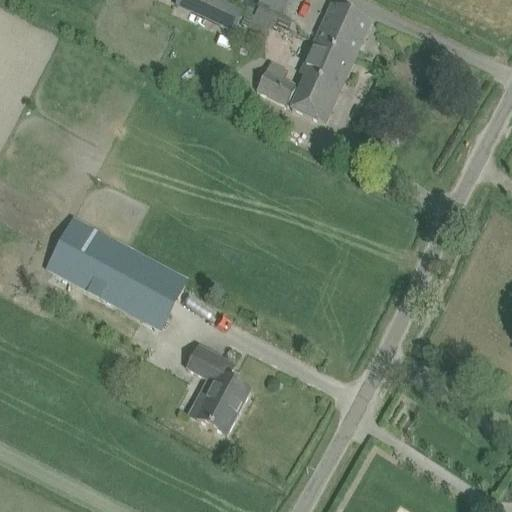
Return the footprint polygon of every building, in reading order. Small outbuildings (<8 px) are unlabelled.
[(216,0),(193,0),(188,12),(227,30),(228,31),(232,33),(241,12),(240,11),(216,0)] [(258,10),(255,17),(274,26),(278,18),(292,25),(304,0),(261,0),(257,9),(258,10)] [(332,7),(315,45),(354,63),(371,25),(332,7)] [(268,40),(274,26),(255,17),(248,31),(268,40)] [(324,128),(354,63),(315,45),(300,78),(306,81),(292,113),(324,128)] [(296,91),(265,76),(256,96),(287,110),(296,91)] [(74,223),(48,274),(142,323),(161,333),(187,283),(161,269),(74,223)] [(201,351),(189,373),(206,382),(217,388),(198,423),(209,430),(227,439),(251,395),(227,383),(235,369),(220,361),(217,359),(201,351)] [(176,423),(185,406),(156,390),(147,407),(176,423)]
